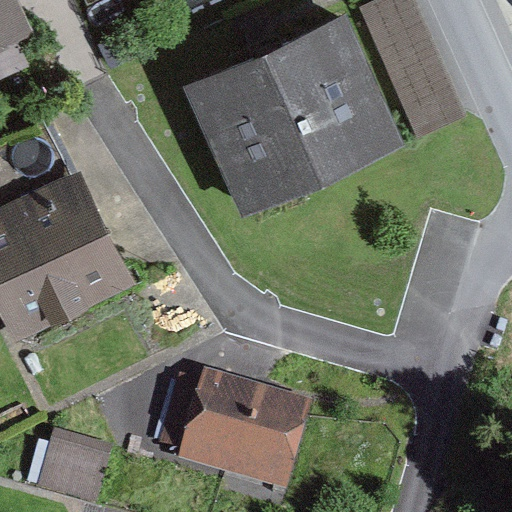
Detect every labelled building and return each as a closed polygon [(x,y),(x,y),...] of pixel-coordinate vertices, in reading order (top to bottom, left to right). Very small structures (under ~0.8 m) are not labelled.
[(0,0),(0,23),(16,16),(8,0),(0,0)] [(465,110),(416,0),(378,0),(363,7),(418,131),(465,110)] [(244,193),(390,127),(341,18),(195,83),(244,193)] [(0,286),(18,323),(121,272),(77,182),(0,220),(0,286)] [(277,474),(295,411),(184,379),(166,442),(277,474)] [(103,458),(55,447),(43,495),(92,507),(103,458)]
